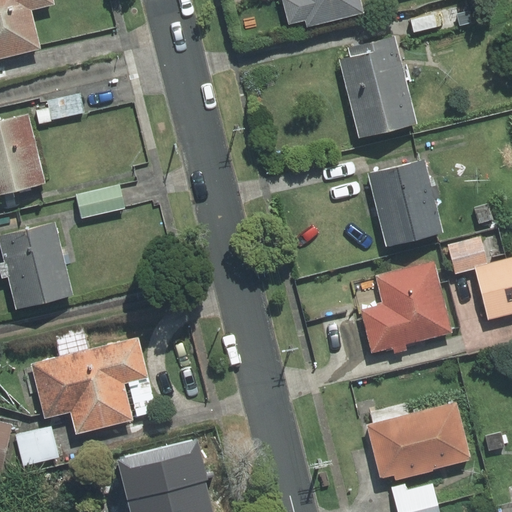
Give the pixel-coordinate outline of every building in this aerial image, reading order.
[(0,0),(0,56),(48,44),(39,9),(61,3),(59,0),(0,0)] [(285,0),(292,24),(311,19),(312,24),(370,10),(367,0),(285,0)] [(476,0),(474,0),(430,10),(438,46),(485,35),(476,0)] [(424,121),(400,31),(339,48),(363,137),(424,121)] [(33,110),(0,118),(0,191),(51,179),(33,110)] [(450,228),(431,156),(373,171),(392,244),(450,228)] [(128,184),(76,194),(81,218),(133,208),(128,184)] [(81,292),(62,218),(3,233),(22,307),(81,292)] [(459,272),(482,266),(494,317),(511,312),(511,253),(505,255),(499,230),(451,242),(459,272)] [(388,301),(363,306),(373,350),(458,330),(441,258),(382,271),(388,301)] [(61,341),(64,354),(34,361),(48,418),(78,411),(82,430),(163,412),(145,335),(93,347),(90,334),(61,341)] [(386,473),(399,478),(478,458),(463,399),(373,422),(386,473)] [(0,471),(8,473),(20,419),(0,414),(0,471)] [(56,423),(19,434),(26,461),(64,451),(56,423)] [(446,511),(439,481),(400,491),(404,511),(446,511)]
